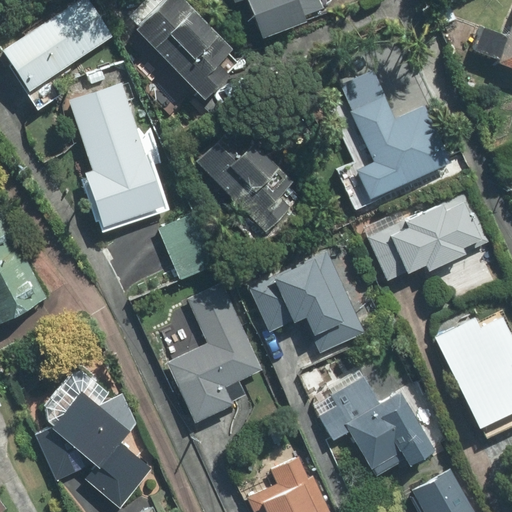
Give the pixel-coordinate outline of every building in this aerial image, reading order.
[(74,0),(65,0),(0,46),(0,69),(19,96),(102,37),(74,0)] [(175,0),(151,0),(120,28),(187,102),(232,62),(175,0)] [(283,0),(226,0),(243,49),(295,31),(283,0)] [(511,28),(495,66),(511,74),(511,28)] [(369,68),(319,89),(349,161),(327,170),(341,205),(439,164),(433,150),(439,145),(421,103),(389,116),(369,68)] [(116,82),(58,101),(84,177),(74,180),(91,233),(158,211),(116,82)] [(223,128),(183,157),(243,237),(282,208),(223,128)] [(455,179),(352,224),(375,276),(389,270),(394,281),(482,242),(455,179)] [(326,218),(251,251),(271,295),(284,289),(299,323),(350,301),(335,267),(345,263),(326,218)] [(0,232),(0,311),(30,298),(0,232)] [(202,291),(184,298),(201,340),(158,357),(185,423),(228,406),(220,386),(255,372),(228,305),(219,294),(202,291)] [(511,406),(511,363),(491,319),(471,329),(464,315),(422,334),(466,428),(511,406)] [(323,400),(308,408),(339,474),(356,467),(377,475),(423,453),(390,382),(366,394),(350,360),(312,377),(323,400)] [(78,413),(65,402),(39,435),(117,498),(141,469),(115,448),(123,421),(104,404),(78,413)] [(314,511),(290,450),(258,463),(265,481),(241,490),(249,511),(314,511)] [(462,511),(444,473),(404,492),(413,511),(462,511)]
